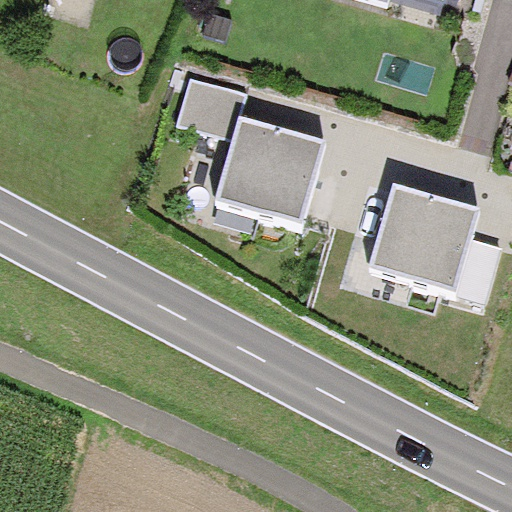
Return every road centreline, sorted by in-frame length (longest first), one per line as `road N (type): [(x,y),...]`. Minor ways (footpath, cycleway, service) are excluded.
road 1 (primary): [(0,221),(511,485)]
road 2 (unclassified): [(0,347),(250,464),(322,511)]
